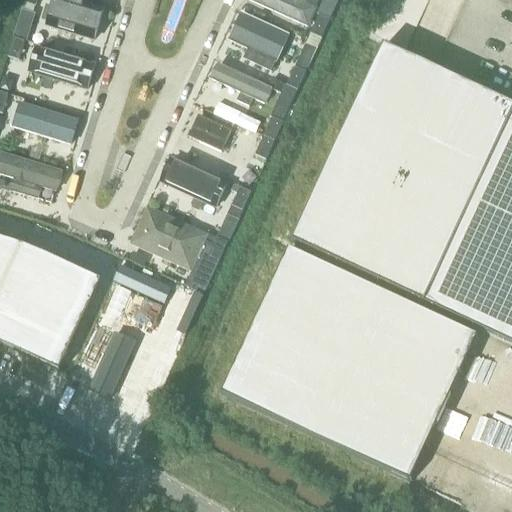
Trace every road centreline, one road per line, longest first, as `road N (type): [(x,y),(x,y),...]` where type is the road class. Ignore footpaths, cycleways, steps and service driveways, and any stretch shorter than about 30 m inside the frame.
road 1 (residential): [(128,57),(85,198),(99,219),(116,212),(177,75)]
road 2 (unclassified): [(188,511),(91,453),(0,411)]
road 3 (unknown): [(91,453),(159,294)]
